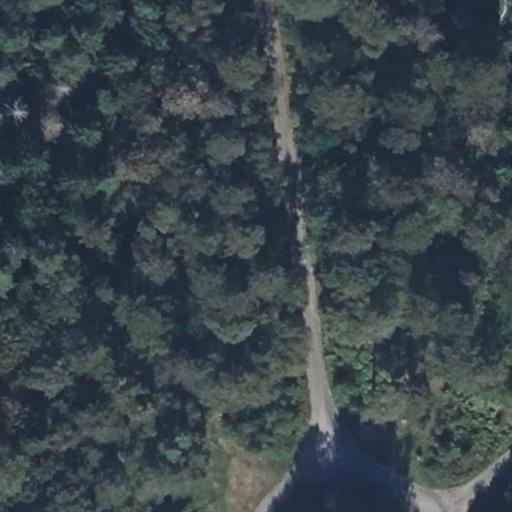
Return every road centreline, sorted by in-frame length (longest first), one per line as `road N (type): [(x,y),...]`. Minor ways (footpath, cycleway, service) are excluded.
road 1 (track): [(263,0),(329,468)]
road 2 (track): [(428,511),(411,492),(355,468),(298,478),(260,511)]
